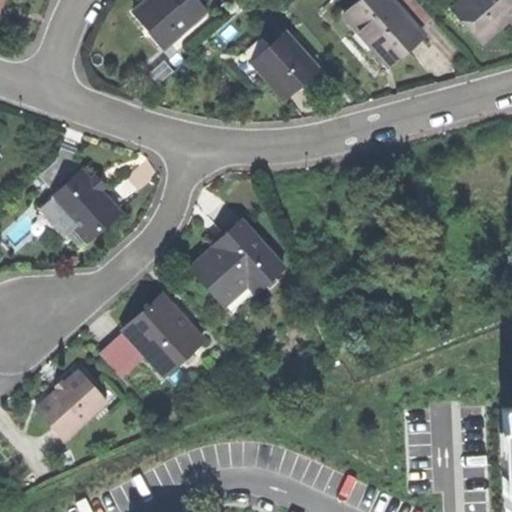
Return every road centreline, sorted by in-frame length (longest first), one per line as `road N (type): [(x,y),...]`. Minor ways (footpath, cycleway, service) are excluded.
road 1 (residential): [(192,140),(256,149),(332,138),(511,86)]
road 2 (residential): [(192,140),(165,223),(128,268),(82,299),(16,326)]
road 3 (residential): [(327,511),(248,481),(220,482),(150,511)]
road 4 (residential): [(41,89),(192,140)]
